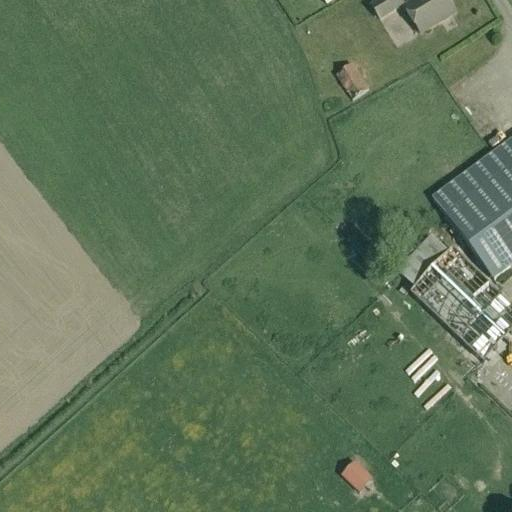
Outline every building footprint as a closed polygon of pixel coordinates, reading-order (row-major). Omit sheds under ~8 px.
[(405,9),(399,0),(380,0),(368,7),(379,24),(405,9)] [(454,14),(445,0),(419,0),(404,9),(420,35),(454,14)] [(352,67),(336,77),(353,103),(368,91),(352,67)] [(511,269),(511,169),(445,219),(493,283),(511,269)] [(419,303),(483,364),(511,334),(511,308),(461,259),(457,264),(431,239),(398,275),(423,299),(419,303)] [(336,475),(356,493),(371,476),(351,458),(336,475)]
